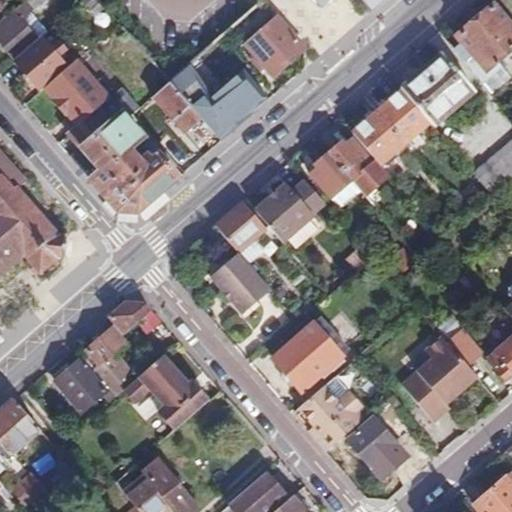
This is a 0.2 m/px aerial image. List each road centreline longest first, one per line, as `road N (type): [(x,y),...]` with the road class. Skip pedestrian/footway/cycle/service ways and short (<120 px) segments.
road 1 (residential): [(134,258),(345,511)]
road 2 (secondary): [(343,71),(134,258)]
road 3 (residential): [(134,258),(0,103)]
road 4 (secondary): [(134,258),(0,377)]
road 5 (residential): [(407,511),(511,420)]
